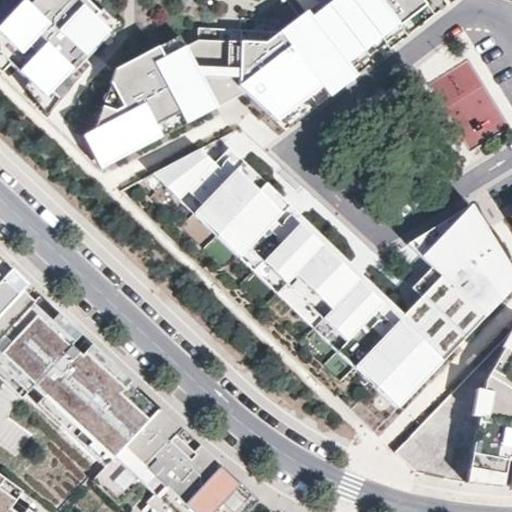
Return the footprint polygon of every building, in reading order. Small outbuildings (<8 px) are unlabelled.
[(24,0),(22,0),(0,24),(0,72),(1,74),(11,64),(47,97),(110,29),(95,15),(99,10),(88,0),(32,0),(29,4),(24,0)] [(322,86),(349,65),(345,59),(397,19),(402,25),(429,3),(426,0),(322,0),(281,32),(266,43),(197,38),(185,45),(164,56),(158,45),(114,68),(110,82),(123,105),(114,109),(102,105),(93,129),(111,162),(161,136),(155,124),(179,111),(185,123),(246,91),(277,120),(283,116),(304,100),(322,86)] [(104,6),(99,10),(95,15),(110,29),(119,20),(104,6)] [(397,19),(345,59),(349,65),(352,68),(404,28),(402,25),(397,19)] [(198,26),(197,38),(266,43),(281,32),(198,26)] [(158,45),(164,56),(185,45),(179,34),(158,45)] [(466,60),(456,43),(414,67),(424,84),(466,60)] [(471,58),(429,81),(467,150),(509,128),(471,58)] [(349,65),(322,86),(329,96),(357,75),(352,68),(349,65)] [(110,82),(102,105),(114,109),(123,105),(110,82)] [(290,126),(312,109),(304,100),(283,116),(290,126)] [(185,123),(179,111),(155,124),(161,136),(185,123)] [(111,162),(93,129),(77,146),(100,168),(111,162)] [(228,152),(215,140),(198,148),(216,165),(228,152)] [(291,206),(244,161),(228,177),(216,165),(198,148),(164,167),(203,204),(226,226),(263,261),(286,284),(322,318),(346,341),(362,357),(384,377),(406,398),(442,361),(398,319),(382,303),(387,298),(364,275),(348,292),(335,279),(351,263),(304,218),(288,235),(276,222),(291,206)] [(203,204),(164,167),(152,173),(194,213),(203,204)] [(511,287),(511,268),(471,203),(447,218),(450,222),(475,263),(476,264),(476,266),(477,267),(477,269),(478,271),(478,273),(478,275),(478,276),(477,278),(477,280),(476,282),(476,283),(475,285),(474,286),(473,288),(472,289),(470,290),(469,292),(468,293),(466,294),(464,294),(463,295),(484,316),(511,287)] [(226,226),(203,204),(194,213),(217,235),(226,226)] [(428,245),(450,222),(447,218),(407,243),(419,254),(428,245)] [(475,263),(450,222),(428,245),(419,254),(431,266),(440,275),(421,295),(464,337),(484,316),(463,295),(464,294),(466,294),(468,293),(469,292),(470,290),(472,289),(473,288),(474,286),(475,285),(476,283),(476,282),(477,280),(477,278),(478,276),(478,275),(478,273),(478,271),(477,269),(477,267),(476,266),(476,264),(475,263)] [(263,261),(226,226),(217,235),(254,270),(263,261)] [(286,284),(263,261),(254,270),(277,292),(286,284)] [(0,297),(13,284),(0,271),(0,264),(1,263),(0,262),(0,297)] [(18,279),(1,263),(0,264),(0,271),(13,284),(18,279)] [(421,295),(440,275),(431,266),(412,286),(421,295)] [(19,340),(50,306),(31,288),(25,295),(13,284),(0,297),(0,367),(22,343),(19,340)] [(322,318),(286,284),(277,292),(314,327),(322,318)] [(464,337),(421,295),(398,319),(442,361),(464,337)] [(22,376),(60,336),(67,343),(72,337),(71,336),(76,330),(50,306),(19,340),(22,343),(0,367),(0,376),(12,387),(22,376)] [(346,341),(322,318),(314,327),(337,350),(346,341)] [(83,430),(104,450),(148,403),(125,382),(121,387),(108,376),(85,353),(92,345),(76,330),(71,336),(72,337),(67,343),(60,336),(22,376),(33,386),(28,393),(54,417),(61,409),(83,430)] [(362,357),(346,341),(337,350),(354,366),(362,357)] [(116,368),(92,345),(85,353),(108,376),(116,368)] [(511,349),(505,345),(486,378),(484,388),(490,399),(487,415),(479,414),(469,467),(505,474),(508,459),(511,459),(511,349)] [(128,379),(116,368),(108,376),(121,387),(125,382),(128,379)] [(406,398),(384,377),(375,386),(397,407),(406,398)] [(487,415),(490,399),(482,397),(484,388),(477,387),(472,413),(479,414),(487,415)] [(97,457),(91,463),(119,489),(133,475),(172,511),(232,511),(250,493),(232,476),(227,482),(209,465),(214,460),(151,400),(148,403),(104,450),(97,457)] [(83,430),(61,409),(54,417),(76,438),(83,430)] [(104,450),(83,430),(76,438),(97,457),(104,450)] [(504,479),(505,474),(469,467),(467,480),(503,484),(504,479)] [(26,493),(0,474),(0,481),(1,482),(0,484),(0,487),(9,494),(12,490),(22,498),(26,493)] [(0,511),(34,511),(9,494),(0,487),(0,484),(1,482),(0,481),(0,511)] [(150,495),(141,508),(146,511),(156,511),(163,504),(150,495)]
